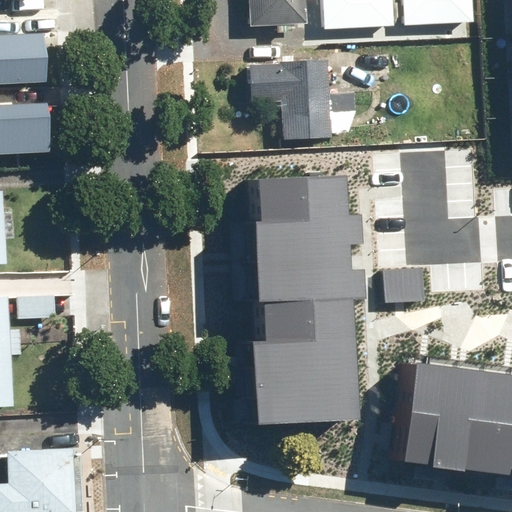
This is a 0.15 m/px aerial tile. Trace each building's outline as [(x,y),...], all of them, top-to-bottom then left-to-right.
[(236,0),(238,26),(295,24),(293,0),(236,0)] [(317,0),(319,28),(390,25),(388,0),(317,0)] [(396,0),(398,26),(468,24),(467,0),(396,0)] [(0,32),(0,79),(40,78),(38,31),(0,32)] [(274,139),(323,136),(323,132),(350,130),(347,93),(321,95),(318,59),(239,64),(242,103),(271,101),(274,139)] [(503,93),(487,94),(488,122),(504,121),(503,93)] [(0,106),(0,153),(42,152),(40,105),(0,106)] [(242,341),(247,424),(350,419),(343,300),(354,299),(352,268),(341,269),(341,264),(339,244),(351,244),(349,215),(337,216),(335,175),(248,180),(250,220),(244,220),(249,303),(253,302),(255,341),(242,341)] [(383,269),(384,302),(424,302),(423,268),(383,269)] [(445,302),(440,302),(438,355),(473,356),(474,310),(481,310),(482,279),(446,278),(445,302)] [(13,318),(51,318),(51,295),(12,295),(13,318)] [(389,361),(374,457),(511,476),(511,378),(506,378),(462,372),(453,370),(421,366),(389,361)] [(0,482),(0,511),(58,511),(55,448),(0,449),(0,466),(1,482),(0,482)]
